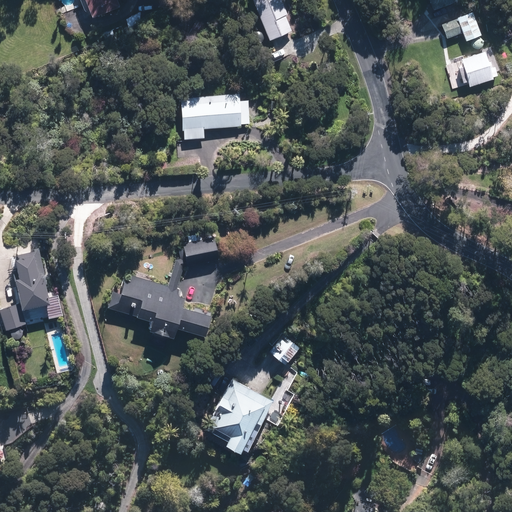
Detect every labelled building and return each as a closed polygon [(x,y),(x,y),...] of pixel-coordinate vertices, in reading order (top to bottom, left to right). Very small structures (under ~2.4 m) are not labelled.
[(87,0),(94,18),(122,7),(119,0),(87,0)] [(431,0),(435,10),(457,1),(456,0),(431,0)] [(145,9),(127,16),(132,29),(150,23),(145,9)] [(281,12),(264,19),(272,38),(289,31),(281,12)] [(483,35),(474,12),(459,17),(460,19),(443,24),(448,38),(465,33),(468,41),(483,35)] [(462,84),(464,89),(489,81),(489,79),(495,77),(490,62),(484,64),(480,53),(455,61),(458,69),(453,70),(458,85),(462,84)] [(186,139),(206,137),(205,129),(244,126),(241,92),(183,97),(186,131),(186,139)] [(179,249),(183,266),(220,259),(216,237),(184,243),(185,248),(179,249)] [(52,304),(40,248),(35,249),(36,251),(18,255),(19,259),(17,259),(19,268),(14,269),(19,292),(20,292),(24,310),(52,304)] [(262,267),(246,276),(250,283),(266,274),(262,267)] [(183,289),(133,275),(131,282),(126,280),(123,293),(114,291),(109,308),(155,321),(152,330),(176,338),(179,328),(207,336),(213,315),(184,307),(187,298),(181,296),(183,289)] [(20,303),(0,309),(7,331),(28,324),(20,303)] [(284,334),(271,351),(287,364),(301,347),(284,334)] [(262,424),(274,401),(234,379),(207,429),(230,441),(228,445),(243,453),(259,423),(262,424)] [(203,418),(210,404),(199,398),(192,411),(203,418)]
